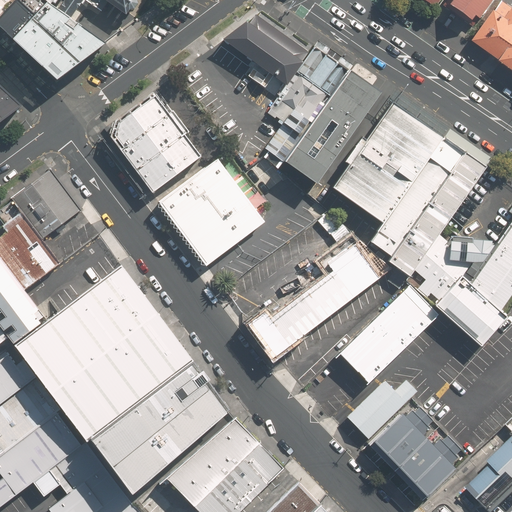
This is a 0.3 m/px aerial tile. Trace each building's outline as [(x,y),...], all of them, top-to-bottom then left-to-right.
[(18,0),(0,19),(0,28),(13,40),(34,20),(47,3),(42,0),(18,0)] [(0,0),(0,19),(18,0),(0,0)] [(135,0),(104,0),(125,15),(135,0)] [(478,18),(490,0),(451,0),(448,5),(470,21),(474,15),(478,18)] [(469,43),(511,71),(511,9),(500,2),(494,12),(491,10),(469,43)] [(34,20),(77,61),(104,43),(47,3),(34,20)] [(13,40),(55,78),(77,61),(34,20),(13,40)] [(276,96),(301,63),(246,23),(210,50),(276,96)] [(284,161),(346,75),(311,52),(301,63),(276,96),(266,112),(283,121),(264,147),(284,161)] [(318,184),(376,96),(346,75),(284,161),(318,184)] [(0,117),(19,103),(0,84),(0,117)] [(151,184),(200,148),(155,86),(117,114),(113,132),(151,184)] [(383,223),(442,137),(390,102),(332,186),(383,223)] [(463,152),(442,137),(383,223),(369,241),(391,256),(463,152)] [(209,255),(264,215),(258,206),(217,150),(158,194),(206,258),(209,255)] [(76,209),(45,171),(10,199),(41,237),(76,209)] [(56,263),(22,218),(0,234),(0,257),(23,288),(56,263)] [(511,220),(494,244),(467,282),(500,309),(511,292),(511,220)] [(479,345),(507,315),(500,309),(467,282),(494,244),(489,241),(473,240),(474,238),(456,236),(446,240),(438,233),(413,269),(425,279),(416,289),(441,311),(479,345)] [(381,270),(384,265),(363,250),(353,235),(310,267),(320,281),(274,315),(270,310),(251,324),(275,356),(386,274),(381,270)] [(39,314),(0,261),(0,326),(8,337),(39,314)] [(191,360),(120,265),(15,344),(88,441),(94,436),(191,360)] [(367,382),(436,314),(406,284),(337,353),(367,382)] [(0,505),(35,480),(88,441),(13,343),(0,352),(0,505)] [(191,360),(94,436),(132,490),(223,407),(191,360)] [(363,433),(411,393),(393,372),(345,413),(363,433)] [(458,463),(408,410),(374,442),(425,494),(458,463)] [(259,439),(235,412),(168,475),(193,501),(259,439)] [(491,465),(466,487),(489,510),(511,487),(511,437),(488,461),(491,465)] [(235,511),(285,466),(259,439),(193,501),(202,511),(235,511)] [(141,511),(127,498),(88,441),(35,480),(42,490),(58,478),(68,489),(48,504),(54,511),(141,511)] [(307,511),(319,501),(299,480),(264,511),(307,511)] [(330,511),(319,501),(307,511),(330,511)]
